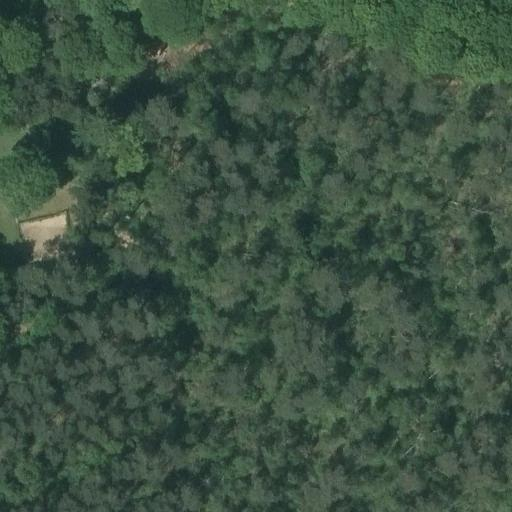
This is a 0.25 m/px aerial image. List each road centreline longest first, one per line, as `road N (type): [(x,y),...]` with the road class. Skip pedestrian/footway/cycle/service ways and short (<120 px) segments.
road 1 (track): [(144,0),(77,50),(0,92)]
road 2 (track): [(359,0),(511,58)]
